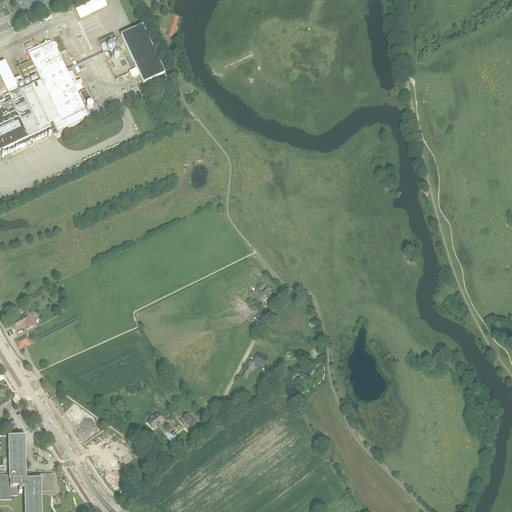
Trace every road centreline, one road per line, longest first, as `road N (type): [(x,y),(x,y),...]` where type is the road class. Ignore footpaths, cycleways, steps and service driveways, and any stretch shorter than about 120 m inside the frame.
road 1 (primary): [(112,511),(30,392)]
road 2 (track): [(198,431),(269,313)]
